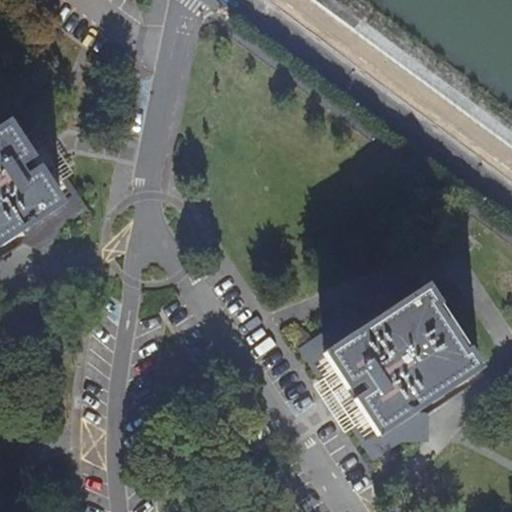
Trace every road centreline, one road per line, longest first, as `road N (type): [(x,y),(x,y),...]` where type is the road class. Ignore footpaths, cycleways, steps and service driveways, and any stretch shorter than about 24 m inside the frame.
road 1 (residential): [(348,511),(150,228)]
road 2 (tertiary): [(235,0),(511,203)]
road 3 (residential): [(150,228),(131,286),(117,393),(120,511)]
road 4 (residential): [(186,0),(148,183),(150,228)]
